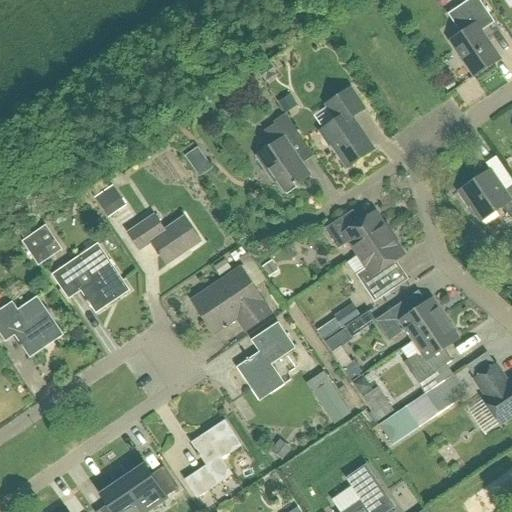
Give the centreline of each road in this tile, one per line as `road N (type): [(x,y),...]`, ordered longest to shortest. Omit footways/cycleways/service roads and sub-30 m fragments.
road 1 (residential): [(0,437),(162,329),(195,378),(0,510)]
road 2 (residential): [(511,322),(441,259),(418,155)]
